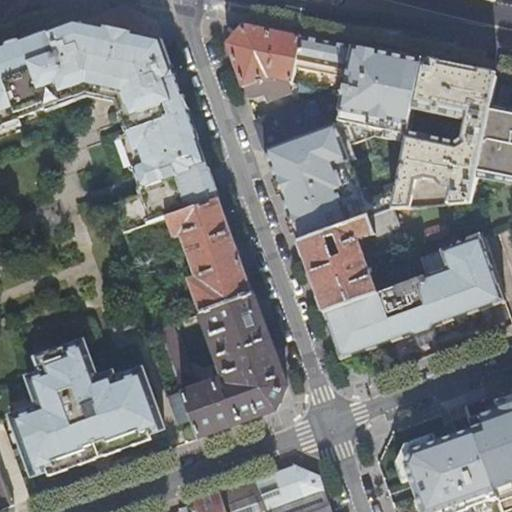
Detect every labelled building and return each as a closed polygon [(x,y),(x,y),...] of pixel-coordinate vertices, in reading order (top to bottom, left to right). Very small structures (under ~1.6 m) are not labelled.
[(168,219),(220,200),(210,173),(209,173),(197,141),(198,140),(161,38),(77,21),(52,30),(0,49),(0,121),(2,121),(3,124),(48,107),(47,104),(75,94),(88,89),(122,96),(132,125),(134,132),(129,133),(134,147),(131,148),(139,167),(137,171),(142,185),(141,185),(140,185),(140,186),(139,186),(139,187),(138,187),(138,188),(138,189),(139,190),(140,194),(115,203),(126,234),(168,219)] [(222,31),(226,43),(244,25),(231,22),(222,31)] [(303,37),(244,25),(226,43),(246,95),(253,96),(265,92),(268,100),(292,91),(289,83),(294,81),(299,57),(303,37)] [(354,47),(303,37),(299,57),(294,81),(341,90),(345,90),(354,47)] [(388,54),(354,47),(339,120),(410,134),(413,122),(425,62),(388,54)] [(493,100),(498,77),(477,72),(425,62),(415,109),(467,119),(462,141),(459,143),(421,136),(423,124),(413,122),(410,134),(410,137),(403,173),(395,208),(413,207),(418,181),(429,179),(440,181),(455,189),(451,204),(473,203),(479,173),(492,105),(493,100)] [(341,90),(255,120),(265,149),(339,122),(339,120),(345,90),(341,90)] [(511,109),(492,105),(479,173),(511,179),(511,109)] [(265,149),(300,243),(374,215),(339,122),(265,149)] [(253,293),(220,200),(168,219),(175,238),(182,235),(197,277),(190,280),(201,312),(253,293)] [(401,226),(395,208),(374,215),(300,243),(325,313),(381,294),(361,240),(401,226)] [(508,302),(484,234),(471,239),(467,245),(463,242),(460,250),(455,248),(442,253),(449,270),(420,280),(381,294),(325,313),(342,360),(508,302)] [(287,386),(253,293),(201,312),(224,374),(225,374),(225,375),(226,375),(228,374),(231,383),(223,386),(221,380),(220,380),(184,393),(193,418),(200,438),(277,410),(287,386)] [(173,323),(160,327),(175,368),(188,364),(173,323)] [(84,340),(60,349),(64,361),(36,371),(23,376),(33,405),(7,415),(29,477),(165,428),(143,367),(116,377),(114,371),(98,377),(84,340)] [(64,361),(60,349),(32,359),(36,371),(64,361)] [(505,428),(493,395),(486,398),(466,405),(483,455),(483,456),(494,453),(487,435),(505,428)] [(502,511),(495,490),(483,456),(483,455),(466,405),(387,433),(376,458),(389,494),(395,511),(502,511)] [(332,511),(319,476),(296,466),(220,493),(226,511),(332,511)] [(0,509),(11,506),(0,476),(0,509)] [(226,511),(220,493),(196,502),(199,511),(226,511)]
